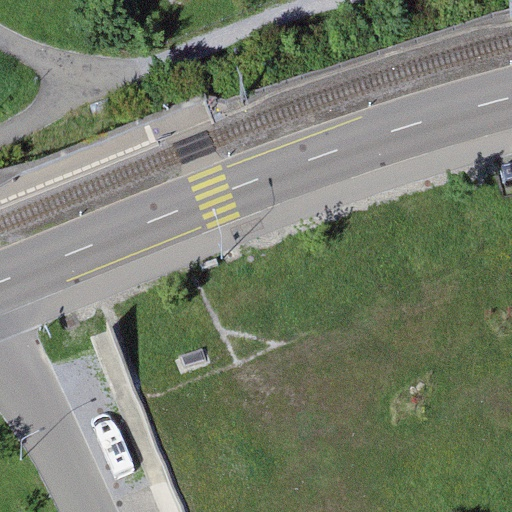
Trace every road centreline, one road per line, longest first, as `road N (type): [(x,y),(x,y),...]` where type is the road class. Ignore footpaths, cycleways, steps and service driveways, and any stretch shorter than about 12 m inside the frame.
road 1 (secondary): [(0,284),(377,137),(511,98)]
road 2 (residential): [(0,346),(88,511)]
